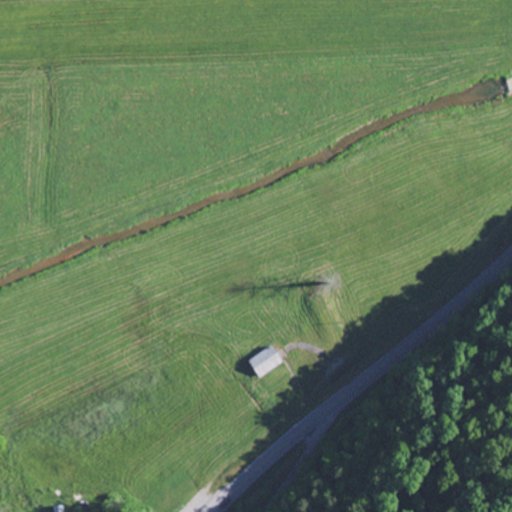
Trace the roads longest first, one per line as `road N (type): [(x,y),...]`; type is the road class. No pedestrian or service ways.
road 1 (secondary): [(511,254),(338,402)]
road 2 (secondary): [(216,511),(338,402)]
road 3 (residential): [(264,511),(338,402)]
